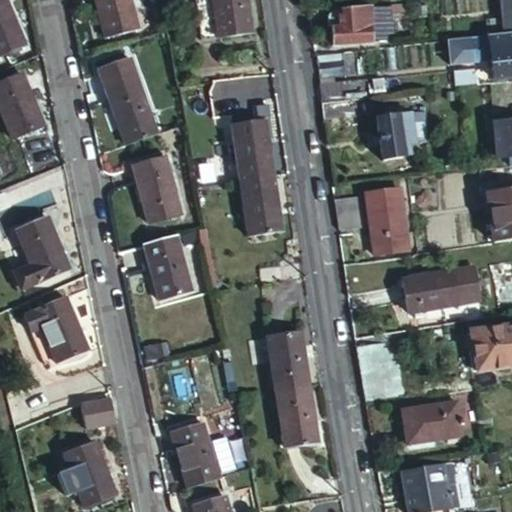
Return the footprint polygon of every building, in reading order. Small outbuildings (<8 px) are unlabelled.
[(0,0),(0,55),(27,43),(7,0),(0,0)] [(140,26),(132,0),(97,0),(106,35),(140,26)] [(254,31),(248,0),(195,0),(201,39),(254,31)] [(410,35),(409,25),(376,28),(375,5),(334,8),(330,12),(332,23),(335,26),(337,42),(410,35)] [(478,83),(508,80),(507,75),(511,74),(511,31),(508,32),(448,38),(450,62),(476,60),(478,83)] [(121,144),(154,136),(134,58),(101,67),(121,144)] [(45,123),(23,73),(0,82),(0,106),(14,137),(45,123)] [(324,90),(326,101),(359,96),(373,95),(371,75),(323,81),(324,90)] [(326,101),(328,113),(329,116),(377,109),(375,94),(373,95),(359,96),(326,101)] [(417,141),(414,111),(402,112),(401,102),(380,105),(381,115),(379,115),(384,158),(407,155),(405,143),(417,141)] [(511,155),(511,118),(497,120),(499,156),(511,155)] [(242,181),(277,175),(268,119),(233,124),(242,181)] [(174,215),(160,161),(128,169),(142,224),(174,215)] [(285,228),(277,175),(242,181),(250,233),(285,228)] [(371,192),(341,195),(342,207),(345,223),(375,220),(380,253),(400,250),(391,188),(371,191),(371,192)] [(496,240),(511,238),(511,190),(490,193),(496,240)] [(70,268),(49,216),(17,230),(29,259),(13,265),(22,287),(38,281),(70,268)] [(194,290),(180,235),(147,244),(161,299),(194,290)] [(484,298),(479,266),(458,269),(406,277),(410,309),(464,301),(484,298)] [(89,350),(67,297),(35,311),(46,336),(36,340),(45,363),(56,358),(58,363),(89,350)] [(511,324),(472,330),(478,372),(511,366),(511,324)] [(269,336),(278,390),(311,385),(302,331),(269,336)] [(396,339),(359,345),(360,356),(363,373),(366,395),(366,399),(404,394),(396,339)] [(311,385),(278,390),(288,444),(321,440),(311,385)] [(461,432),(456,402),(404,411),(409,441),(461,432)] [(173,432),(189,487),(222,477),(220,472),(238,467),(229,435),(211,440),(206,422),(173,432)] [(117,494),(96,442),(63,456),(69,469),(57,474),(65,496),(78,491),(84,508),(117,494)] [(403,470),(407,491),(424,488),(447,484),(449,484),(454,483),(459,482),(472,479),(470,469),(458,470),(456,461),(403,470)] [(473,487),(472,479),(459,482),(461,489),(473,487)] [(424,488),(407,491),(410,511),(411,511),(476,501),(474,491),(473,487),(461,489),(459,482),(454,483),(456,489),(450,490),(449,484),(447,484),(424,488)] [(231,511),(230,508),(226,494),(194,503),(196,511),(231,511)]
